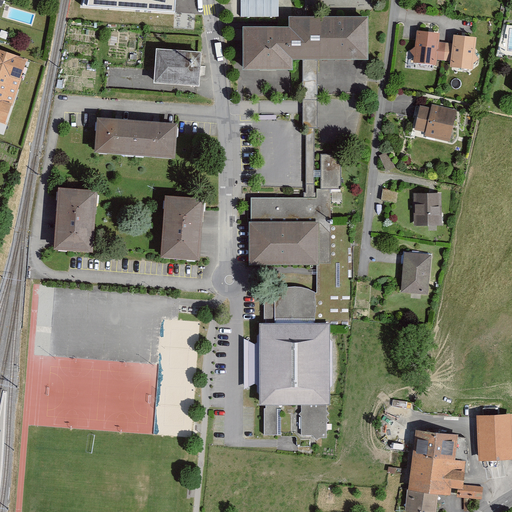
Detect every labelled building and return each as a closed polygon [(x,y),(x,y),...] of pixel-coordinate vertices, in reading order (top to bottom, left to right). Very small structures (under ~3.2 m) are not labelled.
[(83,0),(83,4),(174,11),(175,0),(83,0)] [(278,0),(243,0),(243,17),(279,17),(278,0)] [(250,25),(250,68),(300,68),(300,59),(305,59),(319,59),(371,59),(371,16),(294,15),(294,25),(250,25)] [(436,65),(437,60),(443,60),(445,43),(439,42),(440,33),(417,30),(415,46),(410,51),(414,56),(413,62),(436,65)] [(450,67),(473,70),(474,63),(479,59),(475,53),(476,37),(454,34),(453,43),(445,43),(443,60),(450,61),(450,67)] [(201,51),(156,48),(154,82),(199,85),(201,51)] [(0,121),(5,123),(27,59),(0,49),(0,121)] [(305,59),(304,196),(330,196),(331,187),(341,187),(342,154),(318,154),(319,59),(305,59)] [(457,110),(424,102),(417,128),(450,137),(457,110)] [(98,117),(95,151),(176,157),(178,123),(98,117)] [(59,187),(54,248),(93,251),(98,189),(59,187)] [(384,189),(382,198),(398,200),(397,190),(384,189)] [(442,192),(418,193),(418,226),(443,226),(442,192)] [(165,194),(161,257),(200,259),(205,197),(165,194)] [(252,196),(252,262),(330,262),(330,196),(304,196),(252,196)] [(433,253),(408,252),(406,292),(430,293),(433,253)] [(239,434),(329,432),(330,324),(316,322),(315,291),(307,288),(286,288),(274,294),(274,323),(260,323),(239,434)] [(511,413),(476,415),(478,461),(511,459),(511,413)] [(458,434),(416,429),(408,489),(439,493),(450,495),(451,487),(463,489),(465,472),(467,462),(455,460),(458,434)] [(415,511),(436,511),(439,493),(408,489),(406,511),(415,511)]
